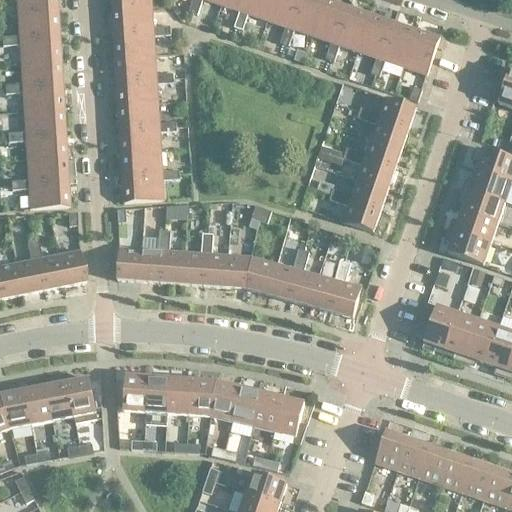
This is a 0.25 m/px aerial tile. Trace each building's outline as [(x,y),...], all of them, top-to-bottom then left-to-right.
[(10,0),(15,3),(16,19),(56,16),(55,0),(10,0)] [(110,0),(111,13),(151,10),(150,0),(110,0)] [(192,0),(190,6),(199,9),(202,1),(198,0),(192,0)] [(248,0),(222,0),(220,7),(239,14),(236,22),(245,25),(247,17),(243,15),(248,0)] [(273,0),(248,0),(243,15),(247,17),(266,23),(273,0)] [(298,0),(273,0),(266,23),(284,29),(281,37),(290,40),(293,32),(288,31),(298,0)] [(324,0),(323,0),(298,0),(288,31),(293,32),(311,39),(324,0)] [(347,8),(324,0),(311,39),(330,45),(327,53),(336,56),(339,48),(334,46),(347,8)] [(190,6),(188,14),(196,17),(199,9),(190,6)] [(370,16),(347,8),(334,46),(339,48),(357,54),(370,16)] [(153,29),(151,10),(111,13),(112,37),(153,34),(153,39),(162,38),(161,29),(153,29)] [(58,40),(56,16),(16,19),(17,38),(17,43),(58,40)] [(393,24),(370,16),(357,54),(375,61),(373,69),(381,71),(384,64),(380,62),(393,24)] [(245,25),(236,22),(233,30),(242,33),(245,25)] [(415,32),(393,24),(380,62),(384,64),(402,70),(415,32)] [(169,28),(161,29),(162,38),(170,38),(169,28)] [(439,40),(415,32),(402,70),(426,78),(439,40)] [(153,34),(112,37),(114,61),(154,58),(153,39),(153,34)] [(290,40),(281,37),(278,45),(287,48),(290,40)] [(17,43),(17,38),(9,39),(9,48),(18,47),(19,67),(59,64),(58,40),(17,43)] [(9,48),(9,39),(0,39),(1,48),(9,48)] [(297,51),(293,62),(303,65),(306,55),(297,51)] [(336,56),(327,53),(324,61),(333,64),(336,56)] [(156,77),(154,58),(114,61),(115,84),(156,82),(156,86),(165,86),(164,77),(156,77)] [(61,88),(59,64),(19,67),(20,86),(20,91),(61,88)] [(381,71),(373,69),(370,76),(379,79),(381,71)] [(498,106),(511,111),(511,70),(510,70),(498,106)] [(172,76),(164,77),(165,86),(173,85),(172,76)] [(156,82),(115,84),(117,109),(157,106),(156,86),(156,82)] [(12,96),(12,86),(3,87),(4,96),(12,96)] [(20,91),(20,86),(12,86),(12,96),(21,95),(22,115),(62,112),(61,88),(20,91)] [(413,90),(409,102),(417,105),(421,92),(413,90)] [(415,110),(384,100),(379,116),(369,113),(366,123),(375,126),(377,121),(408,132),(415,110)] [(159,126),(157,106),(117,109),(119,133),(159,130),(159,135),(168,134),(167,125),(159,126)] [(356,120),(366,123),(369,113),(360,109),(356,120)] [(64,136),(62,112),(22,115),(23,134),(23,139),(64,136)] [(377,121),(375,126),(370,142),(401,152),(408,132),(377,121)] [(175,125),(167,125),(168,134),(176,134),(175,125)] [(159,130),(119,133),(120,157),(160,154),(159,135),(159,130)] [(23,139),(23,134),(15,135),(15,144),(24,144),(25,163),(65,160),(64,136),(23,139)] [(15,144),(15,135),(6,135),(7,145),(15,144)] [(401,152),(370,142),(365,157),(355,154),(352,164),(361,167),(363,162),(394,173),(401,152)] [(499,142),(496,150),(505,153),(508,146),(499,142)] [(321,148),(317,160),(340,168),(342,161),(344,156),(321,148)] [(342,161),(352,164),(355,154),(346,150),(344,156),(342,161)] [(478,163),(475,173),(511,185),(511,182),(511,161),(476,150),(472,161),(478,163)] [(162,174),(160,154),(120,157),(122,181),(162,178),(162,183),(171,182),(170,173),(162,174)] [(67,184),(65,160),(25,163),(26,182),(26,187),(67,184)] [(363,162),(361,167),(356,183),(387,193),(394,173),(363,162)] [(178,172),(170,173),(171,182),(179,182),(178,172)] [(511,185),(475,173),(472,183),(465,181),(462,191),(504,206),(511,185)] [(162,178),(122,181),(123,206),(163,203),(162,183),(162,178)] [(26,187),(26,182),(18,183),(18,192),(27,191),(28,212),(68,209),(67,184),(26,187)] [(320,182),(317,192),(330,196),(332,191),(333,187),(320,182)] [(18,192),(18,183),(9,183),(10,193),(18,192)] [(387,193),(356,183),(351,198),(341,194),(338,205),(347,208),(349,203),(380,214),(387,193)] [(328,202),(338,205),(341,194),(332,191),(330,196),(328,202)] [(504,206),(462,191),(458,202),(464,204),(461,214),(497,226),(504,206)] [(349,203),(347,208),(342,224),(373,235),(380,214),(349,203)] [(166,209),(165,221),(175,222),(176,209),(166,209)] [(263,211),(255,209),(251,221),(258,224),(263,211)] [(271,214),(263,211),(258,224),(266,226),(271,214)] [(126,225),(125,212),(116,212),(117,225),(126,225)] [(497,226),(461,214),(458,224),(451,222),(448,232),(490,247),(497,226)] [(76,228),(75,215),(67,215),(67,229),(76,228)] [(490,247),(448,232),(444,243),(450,245),(447,256),(483,268),(490,247)] [(158,233),(158,243),(169,244),(170,234),(158,233)] [(202,236),(201,246),(212,247),(213,237),(202,236)] [(26,243),(28,253),(38,251),(36,241),(26,243)] [(169,244),(158,243),(157,253),(163,253),(160,286),(182,287),(184,255),(168,254),(169,244)] [(212,247),(201,246),(200,256),(206,256),(203,289),(225,290),(227,258),(211,257),(212,247)] [(141,252),(118,250),(116,283),(139,284),(141,252)] [(40,261),(38,251),(28,253),(29,263),(14,266),(20,298),(41,293),(35,262),(40,261)] [(163,253),(157,253),(141,252),(139,284),(160,286),(163,253)] [(297,252),(295,261),(306,264),(308,254),(297,252)] [(85,285),(78,253),(56,257),(63,289),(85,285)] [(206,256),(200,256),(184,255),(182,287),(203,289),(206,256)] [(63,289),(56,257),(40,261),(35,262),(41,293),(63,289)] [(251,260),(227,258),(225,290),(246,292),(251,260)] [(277,267),(251,260),(246,292),(268,298),(277,267)] [(306,264),(295,261),(292,271),(298,272),(289,304),(310,309),(318,278),(303,274),(306,264)] [(339,263),(337,273),(347,276),(350,266),(339,263)] [(0,301),(20,298),(14,266),(0,268),(0,301)] [(298,272),(292,271),(277,267),(268,298),(289,304),(298,272)] [(474,271),(470,282),(481,286),(482,282),(485,275),(474,271)] [(347,276),(337,273),(334,282),(339,284),(331,315),(352,321),(361,290),(345,285),(347,276)] [(494,278),(485,275),(482,282),(491,286),(494,278)] [(339,284),(334,282),(318,278),(310,309),(331,315),(339,284)] [(503,281),(494,278),(491,286),(500,289),(503,281)] [(457,316),(426,306),(420,325),(429,328),(421,352),(433,355),(435,349),(445,352),(457,316)] [(478,323),(457,316),(445,352),(455,356),(452,362),(463,366),(478,323)] [(498,330),(478,323),(463,366),(474,369),(476,363),(486,366),(498,330)] [(511,356),(511,335),(498,330),(486,366),(495,370),(493,376),(504,380),(511,356)] [(123,414),(145,415),(147,380),(125,379),(123,414)] [(169,381),(147,380),(145,415),(167,417),(169,381)] [(89,381),(66,385),(73,420),(74,426),(96,422),(89,381)] [(190,383),(169,381),(167,417),(188,418),(190,383)] [(215,384),(190,383),(188,418),(210,420),(215,384)] [(216,384),(215,384),(210,420),(231,425),(240,390),(216,384)] [(73,420),(66,385),(45,389),(52,424),(73,420)] [(52,424),(45,389),(24,393),(31,428),(52,424)] [(261,395),(240,390),(231,425),(252,430),(261,395)] [(31,428),(24,393),(0,398),(0,397),(0,399),(9,432),(31,428)] [(282,400),(261,395),(252,430),(274,435),(282,400)] [(0,435),(9,432),(0,399),(0,435)] [(304,406),(282,400),(274,435),(293,440),(292,447),(299,449),(306,429),(299,427),(304,406)] [(374,466),(397,474),(408,442),(385,434),(374,466)] [(430,449),(408,442),(397,474),(419,481),(430,449)] [(131,443),(130,452),(143,453),(143,444),(131,443)] [(156,445),(143,444),(143,453),(155,454),(156,445)] [(90,446),(78,448),(80,457),(92,455),(90,446)] [(174,446),(174,455),(186,456),(186,447),(174,446)] [(199,447),(186,447),(186,456),(198,457),(199,447)] [(80,457),(78,448),(66,451),(68,460),(80,457)] [(451,456),(430,449),(419,481),(440,489),(451,456)] [(212,450),(210,458),(222,461),(225,453),(212,450)] [(237,455),(225,453),(222,461),(234,464),(237,455)] [(48,454),(36,456),(38,465),(50,463),(48,454)] [(38,465),(36,456),(24,459),(26,468),(38,465)] [(473,464),(451,456),(440,489),(462,496),(473,464)] [(254,460),(252,469),(264,471),(266,463),(254,460)] [(10,462),(0,466),(0,469),(2,475),(14,471),(10,462)] [(279,466),(266,463),(264,471),(276,474),(279,466)] [(494,471),(473,464),(462,496),(483,504),(494,471)] [(218,474),(210,471),(206,483),(214,486),(218,474)] [(511,490),(511,477),(494,471),(483,504),(505,511),(511,490)] [(286,486),(252,475),(245,496),(279,508),(286,486)] [(28,491),(23,480),(14,484),(20,495),(28,491)] [(214,486),(206,483),(202,494),(210,497),(214,486)] [(34,502),(28,491),(20,495),(25,506),(34,502)] [(361,506),(369,509),(373,498),(365,495),(361,506)] [(277,511),(279,508),(245,496),(239,511),(277,511)]
